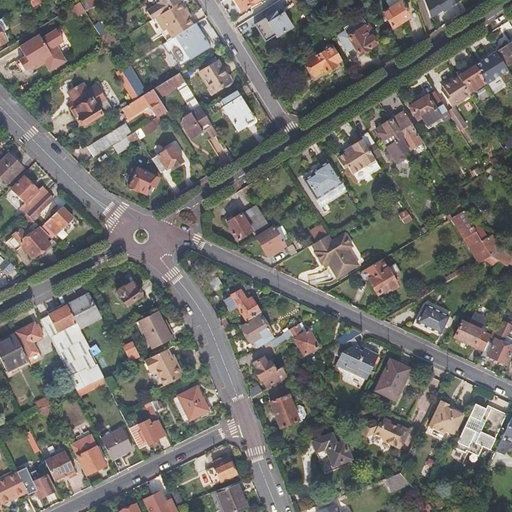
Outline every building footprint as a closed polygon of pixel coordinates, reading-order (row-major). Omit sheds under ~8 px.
[(91,7),(86,0),(82,0),(79,2),(85,11),(91,7)] [(155,0),(158,4),(147,11),(152,19),(156,17),(179,3),(183,0),(182,0),(155,0)] [(234,0),(241,11),(259,0),(234,0)] [(407,19),(410,17),(400,1),(400,0),(384,0),(389,8),(382,12),(393,28),(407,19)] [(425,0),(430,14),(469,0),(425,0)] [(79,2),(73,6),(78,15),(85,11),(79,2)] [(167,28),(172,37),(176,35),(192,25),(188,18),(183,10),(179,3),(156,17),(164,30),(167,28)] [(279,15),(276,11),(255,25),(266,41),(276,34),(278,38),(294,27),(284,12),(279,15)] [(418,30),(414,14),(410,17),(407,19),(410,32),(418,30)] [(0,19),(0,18),(0,29),(7,40),(12,37),(0,19)] [(93,25),(97,31),(104,26),(101,20),(93,25)] [(209,46),(195,23),(192,25),(176,35),(190,58),(209,46)] [(378,41),(368,24),(357,31),(355,28),(346,34),(359,56),(377,44),(376,42),(378,41)] [(44,62),(47,67),(63,57),(56,46),(63,41),(56,29),(41,38),(39,35),(20,47),(26,56),(19,60),(25,70),(37,63),(42,64),(44,62)] [(99,35),(106,45),(107,47),(116,41),(109,29),(99,35)] [(511,62),(511,41),(498,51),(508,66),(511,62)] [(335,64),(342,60),(333,47),(332,47),(330,44),(323,49),(325,51),(317,56),(315,53),(305,60),(317,79),(336,67),(335,64)] [(507,71),(496,52),(475,65),(486,83),(487,84),(507,71)] [(63,57),(47,67),(50,71),(66,61),(63,57)] [(218,60),(199,72),(212,94),(231,82),(227,75),(232,71),(229,65),(223,68),(218,60)] [(486,83),(475,65),(465,72),(463,69),(456,73),(458,76),(469,95),(486,83)] [(117,72),(135,100),(139,97),(121,69),(117,72)] [(153,89),(159,98),(177,87),(185,82),(179,73),(153,89)] [(469,95),(458,76),(442,86),(445,91),(442,92),(451,106),(469,95)] [(185,82),(177,87),(188,104),(196,99),(185,82)] [(84,126),(110,110),(95,85),(86,90),(81,83),(67,91),(73,101),(68,104),(77,118),(78,117),(84,126)] [(135,100),(122,108),(129,118),(150,105),(158,117),(167,112),(159,98),(153,89),(139,97),(135,100)] [(249,112),(236,91),(203,111),(207,117),(223,107),(238,131),(247,126),(246,124),(253,120),(248,112),(249,112)] [(447,112),(435,91),(409,107),(418,121),(437,108),(443,118),(449,114),(447,112)] [(203,130),(206,136),(215,130),(207,117),(203,111),(199,105),(180,118),(191,137),(203,130)] [(447,112),(449,114),(459,131),(466,126),(454,107),(447,112)] [(401,136),(408,149),(421,141),(403,111),(390,119),(401,136)] [(161,122),(158,117),(135,131),(139,137),(140,138),(157,128),(156,126),(161,122)] [(390,119),(376,128),(387,146),(386,148),(387,149),(385,154),(389,159),(394,159),(396,163),(404,158),(401,154),(408,149),(401,136),(390,119)] [(88,147),(94,157),(114,145),(132,134),(126,123),(88,147)] [(207,138),(216,132),(215,130),(206,136),(207,138)] [(132,134),(114,145),(119,153),(131,145),(130,143),(139,137),(135,131),(132,134)] [(368,133),(361,137),(362,139),(373,156),(381,151),(368,133)] [(373,156),(362,139),(352,145),(353,148),(346,152),(338,157),(345,168),(348,166),(353,173),(365,165),(369,167),(377,161),(373,156)] [(152,158),(160,171),(165,168),(166,169),(173,165),(174,167),(184,161),(173,144),(152,158)] [(9,154),(0,163),(0,175),(8,184),(23,168),(9,154)] [(342,182),(328,160),(318,167),(321,171),(314,175),(313,173),(312,173),(303,179),(316,199),(342,182)] [(321,171),(318,167),(311,172),(312,173),(313,173),(314,175),(321,171)] [(493,174),(499,177),(503,169),(496,167),(493,174)] [(157,184),(159,178),(138,168),(129,186),(146,194),(152,182),(157,184)] [(33,206),(47,192),(41,186),(37,190),(24,177),(12,189),(25,202),(21,206),(26,213),(33,206)] [(53,198),(47,192),(33,206),(39,212),(53,198)] [(310,208),(307,203),(297,209),(299,214),(310,208)] [(463,211),(460,205),(450,211),(453,217),(463,211)] [(26,213),(34,220),(40,214),(39,212),(33,206),(26,213)] [(258,227),(261,231),(269,226),(257,206),(249,211),(258,227)] [(409,214),(404,206),(397,211),(402,219),(409,214)] [(63,207),(46,223),(58,235),(75,219),(63,207)] [(236,241),(258,227),(249,211),(242,215),(241,213),(227,222),(232,230),(231,232),(236,241)] [(490,255),(470,223),(463,211),(453,217),(452,218),(479,262),(490,255)] [(487,238),(479,225),(470,223),(490,255),(498,260),(507,266),(511,254),(500,249),(491,236),(487,238)] [(286,246),(274,226),(256,237),(266,254),(274,248),(276,252),(286,246)] [(45,252),(56,243),(40,227),(21,244),(29,254),(33,258),(43,250),(45,252)] [(327,234),(322,227),(313,233),(317,241),(327,234)] [(317,241),(311,244),(315,251),(313,251),(322,264),(326,261),(329,265),(337,277),(358,264),(348,248),(352,245),(344,233),(331,241),(327,234),(317,241)] [(22,260),(29,254),(21,244),(13,250),(22,260)] [(399,271),(389,255),(364,270),(379,294),(390,288),(391,290),(398,286),(392,275),(399,271)] [(132,282),(117,292),(127,306),(143,295),(138,288),(137,289),(132,282)] [(279,293),(268,287),(266,293),(276,298),(279,293)] [(258,312),(260,311),(251,297),(247,300),(241,289),(224,300),(231,311),(236,308),(244,321),(258,312)] [(89,294),(68,304),(80,329),(101,318),(89,294)] [(80,329),(68,304),(41,318),(77,390),(104,376),(80,329)] [(447,316),(425,305),(417,322),(440,333),(447,316)] [(161,321),(156,312),(138,321),(147,338),(152,349),(173,338),(169,329),(165,330),(161,321)] [(258,312),(244,321),(245,323),(241,325),(252,344),(254,342),(257,349),(271,341),(274,339),(267,327),(268,324),(265,319),(262,319),(258,312)] [(222,313),(218,316),(223,328),(229,324),(222,313)] [(489,337),(491,334),(485,331),(489,320),(474,313),(468,324),(461,320),(454,336),(483,350),(489,337)] [(511,325),(502,322),(497,320),(491,334),(489,337),(494,339),(487,355),(507,364),(511,351),(511,346),(504,343),(506,337),(511,325)] [(147,338),(138,321),(135,323),(144,340),(147,338)] [(307,331),(302,321),(288,330),(293,337),(309,365),(316,361),(314,356),(310,359),(307,353),(319,346),(309,330),(307,331)] [(23,349),(29,359),(31,364),(43,358),(35,343),(43,339),(34,323),(17,333),(25,348),(23,349)] [(128,326),(115,332),(130,362),(140,357),(135,346),(138,345),(128,326)] [(361,332),(353,327),(338,340),(342,344),(351,338),(361,332)] [(293,337),(288,330),(281,334),(286,341),(293,337)] [(23,349),(15,333),(0,342),(0,354),(8,370),(29,359),(23,349)] [(281,334),(274,339),(271,341),(275,348),(286,341),(281,334)] [(351,338),(342,344),(331,352),(343,358),(337,364),(366,378),(376,355),(354,344),(351,338)] [(174,361),(167,348),(144,360),(159,388),(184,375),(176,360),(174,361)] [(261,379),(266,389),(269,387),(282,380),(287,377),(281,367),(276,370),(270,360),(267,362),(265,359),(264,358),(254,364),(256,368),(254,370),(260,380),(261,379)] [(410,368),(389,359),(375,390),(395,400),(410,368)] [(107,383),(104,376),(77,390),(80,396),(107,383)] [(282,380),(269,387),(274,400),(269,402),(279,428),(298,420),(297,417),(292,405),(282,380)] [(258,386),(248,391),(251,398),(261,392),(258,386)] [(179,396),(190,418),(190,419),(209,410),(197,387),(178,396),(179,396)] [(44,416),(55,411),(47,396),(36,402),(44,416)] [(185,420),(190,418),(179,396),(174,398),(185,420)] [(454,435),(463,414),(453,410),(447,407),(449,405),(440,401),(428,426),(444,433),(446,431),(454,435)] [(292,405),(297,417),(303,414),(304,411),(302,404),(298,402),(292,405)] [(489,449),(506,414),(491,406),(488,413),(485,411),(486,408),(475,403),(454,449),(465,454),(466,451),(478,456),(482,446),(489,449)] [(375,420),(363,424),(367,436),(375,434),(383,438),(384,441),(401,449),(410,430),(385,418),(382,424),(375,420)] [(158,438),(166,434),(159,420),(151,424),(149,420),(140,425),(140,426),(131,430),(139,447),(149,443),(149,444),(159,440),(158,438)] [(101,439),(112,459),(133,449),(124,429),(101,439)] [(40,449),(31,431),(28,433),(37,452),(40,449)] [(332,431),(312,440),(317,452),(325,449),(334,471),(354,463),(342,434),(335,437),(332,431)] [(107,466),(106,464),(92,435),(72,445),(87,476),(88,475),(107,466)] [(498,450),(505,453),(509,444),(501,441),(498,450)] [(325,449),(317,452),(325,474),(334,471),(325,449)] [(45,460),(55,480),(68,474),(70,478),(77,474),(66,450),(45,460)] [(222,459),(216,461),(217,464),(208,468),(214,484),(239,475),(232,458),(223,461),(222,459)] [(33,479),(39,476),(33,462),(27,464),(33,479)] [(403,466),(400,473),(410,484),(424,499),(428,490),(403,466)] [(26,490),(17,471),(0,479),(0,502),(1,503),(26,490)] [(400,473),(386,478),(391,491),(410,484),(400,473)] [(47,474),(31,482),(32,484),(30,486),(33,492),(36,491),(40,498),(55,491),(47,474)] [(232,511),(248,506),(238,482),(217,490),(224,511),(232,511)] [(180,511),(177,506),(174,500),(167,503),(161,491),(145,499),(151,511),(180,511)] [(432,511),(433,508),(426,501),(419,504),(426,511),(432,511)] [(339,511),(336,503),(316,511),(315,511),(339,511)]
